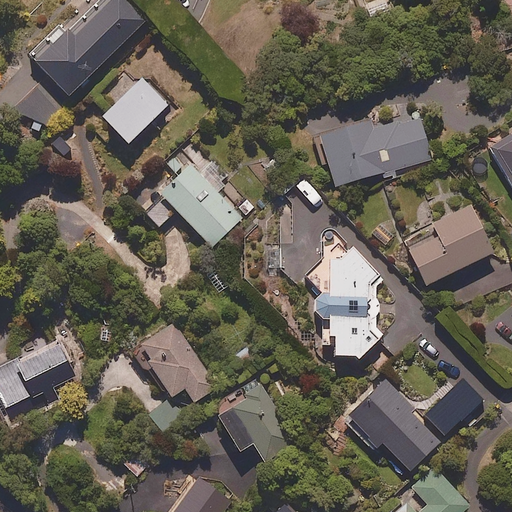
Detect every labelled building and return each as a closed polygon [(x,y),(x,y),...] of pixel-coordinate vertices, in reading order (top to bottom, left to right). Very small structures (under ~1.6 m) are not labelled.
[(139,26),(114,0),(98,0),(63,34),(55,25),(24,55),(64,97),(139,26)] [(388,0),(381,0),(367,6),(372,19),(393,11),(388,0)] [(165,106),(138,78),(97,117),(124,145),(165,106)] [(430,161),(418,115),(368,129),(366,121),(316,134),(331,187),(430,161)] [(511,135),(488,148),(511,190),(511,135)] [(218,192),(224,186),(220,182),(226,176),(210,159),(204,165),(185,145),(166,164),(177,176),(141,212),(157,228),(173,212),(210,248),(242,216),(218,192)] [(491,253),(468,206),(400,239),(422,286),(491,253)] [(320,261),(304,275),(318,290),(310,300),(311,312),(320,320),(320,344),(331,345),(332,356),(356,358),(381,334),(375,329),(375,315),(379,315),(379,301),(375,301),(374,284),(382,280),(333,230),(332,230),(331,229),(330,229),(329,229),(328,229),(327,229),(326,229),(325,230),(324,230),(323,231),(322,232),(321,233),(321,234),(320,235),(320,236),(320,261)] [(219,391),(172,322),(137,345),(147,360),(144,362),(169,398),(182,389),(195,407),(219,391)] [(0,365),(0,404),(2,408),(7,419),(54,396),(50,389),(74,377),(57,344),(18,364),(15,358),(0,365)] [(238,388),(243,396),(213,417),(237,452),(249,444),(262,463),(296,439),(259,385),(254,378),(238,388)] [(415,411),(385,378),(344,416),(374,448),(379,443),(407,473),(439,443),(412,414),(415,411)] [(185,418),(170,398),(148,415),(163,435),(185,418)] [(148,464),(135,453),(124,466),(138,477),(148,464)] [(462,511),(469,506),(433,468),(411,489),(426,505),(417,511),(414,511),(404,501),(392,511),(462,511)] [(299,511),(291,501),(277,511),(299,511)]
